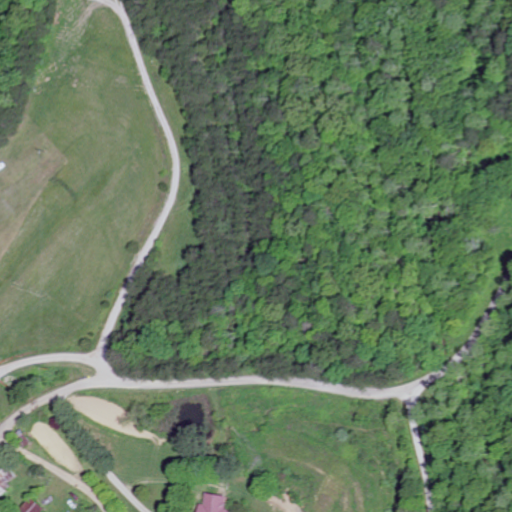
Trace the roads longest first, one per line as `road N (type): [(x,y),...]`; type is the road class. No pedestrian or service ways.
road 1 (residential): [(0,433),(34,405),(79,387),(408,386),(462,353),(511,272)]
road 2 (residential): [(109,384),(99,356),(111,308),(172,199),(178,157),(124,8),(96,0)]
road 3 (residential): [(428,511),(408,386)]
